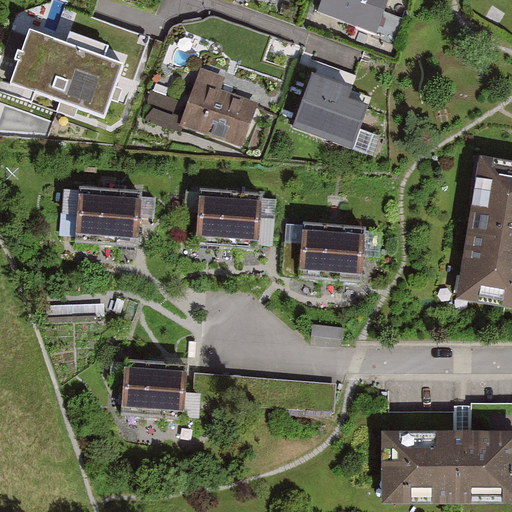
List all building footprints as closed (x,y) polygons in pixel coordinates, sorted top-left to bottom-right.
[(387,0),(324,0),(321,11),(377,30),(387,0)] [(70,106),(105,118),(114,94),(124,66),(30,32),(11,84),(70,106)] [(180,129),(241,151),(264,91),(203,68),(180,129)] [(312,78),(293,126),(351,149),(367,108),(344,100),(347,91),(312,78)] [(155,94),(146,123),(171,131),(180,102),(155,94)] [(511,160),(479,156),(458,300),(511,307),(511,160)] [(101,190),(77,189),(77,234),(101,234),(101,190)] [(124,191),(101,190),(101,234),(124,235),(124,191)] [(222,191),(198,190),(198,240),(222,240),(222,191)] [(148,191),(124,191),(124,235),(147,236),(148,191)] [(246,192),(222,191),(222,240),(246,240),(246,192)] [(270,193),(246,192),(246,240),(269,240),(270,193)] [(321,224),(297,224),(298,274),(322,275),(321,224)] [(345,225),(321,224),(322,275),(345,275),(345,225)] [(368,226),(345,225),(345,275),(369,275),(368,226)] [(136,415),(140,371),(118,369),(114,413),(136,415)] [(158,417),(161,372),(140,371),(136,415),(158,417)] [(180,418),(183,374),(161,372),(158,417),(180,418)] [(336,410),(336,383),(218,380),(217,408),(336,410)] [(511,433),(461,434),(383,434),(383,505),(511,505),(511,433)]
